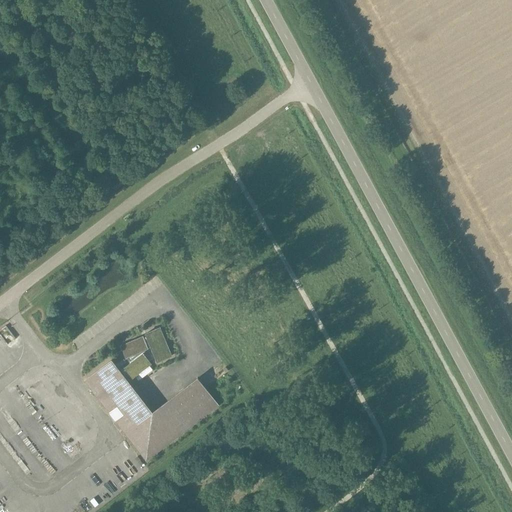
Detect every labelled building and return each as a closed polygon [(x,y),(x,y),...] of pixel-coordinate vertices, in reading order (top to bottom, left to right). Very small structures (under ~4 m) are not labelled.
[(122,314),(126,311),(121,302),(117,304),(122,314)] [(4,324),(0,327),(0,332),(9,345),(16,340),(4,324)] [(82,331),(87,340),(99,334),(94,325),(82,331)] [(155,358),(157,362),(171,357),(159,329),(145,334),(147,338),(143,340),(142,338),(121,347),(126,359),(124,361),(123,360),(112,368),(108,362),(84,381),(146,461),(218,406),(199,381),(151,418),(121,379),(129,373),(131,376),(149,362),(148,361),(155,358)] [(199,342),(216,366),(222,362),(205,338),(199,342)] [(14,414),(29,428),(35,422),(20,408),(14,414)] [(73,436),(62,444),(69,454),(79,448),(76,444),(78,443),(73,436)] [(26,439),(20,444),(24,450),(30,445),(26,439)] [(115,497),(116,496),(119,499),(131,486),(120,476),(107,489),(115,497)]
